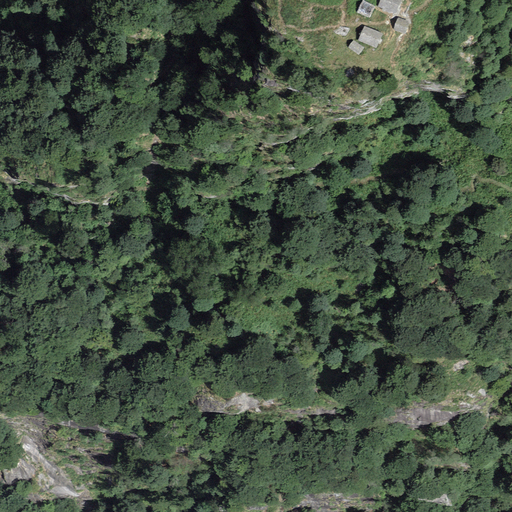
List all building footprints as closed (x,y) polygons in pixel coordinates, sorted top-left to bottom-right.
[(402,0),(381,0),(379,8),(397,15),(402,0)] [(373,7),(362,1),(356,11),(368,17),(373,7)] [(409,22),(396,17),(392,28),(405,33),(409,22)] [(382,33),(365,26),(359,41),(376,48),(382,33)] [(363,49),(354,41),(348,48),(357,55),(363,49)]
